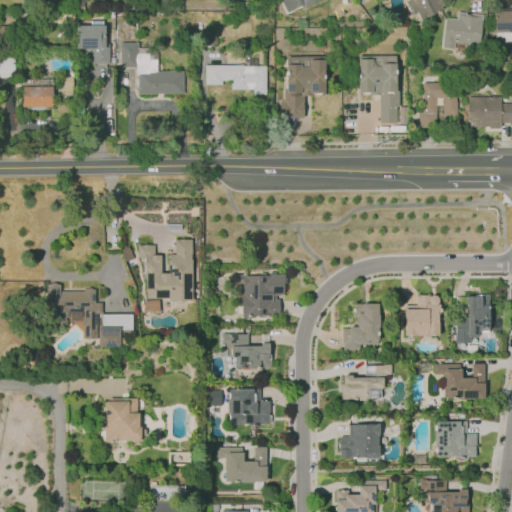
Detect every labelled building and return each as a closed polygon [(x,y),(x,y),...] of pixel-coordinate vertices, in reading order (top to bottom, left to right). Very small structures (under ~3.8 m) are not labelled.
[(279,0),(285,14),(318,0),(279,0)] [(440,0),(444,7),(424,18),(420,10),(412,14),(405,1),(407,0),(440,0)] [(511,7),(493,7),(493,30),(511,30),(511,7)] [(441,46),(445,17),(455,18),(456,11),(481,15),(478,43),(454,40),(453,48),(441,46)] [(75,25),(104,25),(104,43),(108,43),(109,63),(91,63),(91,49),(75,49),(75,25)] [(119,43),(137,43),(137,49),(148,49),(148,59),(157,59),(157,70),(181,71),(181,92),(136,92),(136,66),(119,66),(119,43)] [(278,101),(278,116),(301,117),(302,94),(323,94),(323,56),(284,56),(284,89),(282,89),(282,101),(278,101)] [(357,56),(394,56),(394,88),(397,88),(397,106),(405,106),(405,122),(378,122),(378,93),(357,93),(357,56)] [(0,57),(14,58),(13,78),(0,78),(0,57)] [(203,65),(264,64),(265,94),(253,94),(253,88),(230,89),(229,81),(222,81),(222,85),(204,85),(203,65)] [(70,93),(70,78),(58,77),(58,93),(70,93)] [(21,79),(52,79),(52,106),(21,106),(21,79)] [(435,128),(435,98),(442,98),(442,114),(456,114),(456,83),(421,83),(421,110),(417,110),(417,128),(435,128)] [(466,96),(499,96),(499,103),(511,103),(511,121),(500,121),(500,127),(466,127),(466,96)] [(137,245),(153,245),(153,255),(160,255),(160,273),(168,273),(168,254),(174,254),(174,239),(191,239),(192,301),(167,301),(167,298),(146,298),(146,279),(144,279),(144,257),(138,257),(137,245)] [(242,274),(284,274),(284,294),(275,294),(276,299),(278,299),(278,314),(250,314),(250,316),(242,316),(242,294),(243,294),(243,287),(242,287),(242,274)] [(46,284),(59,284),(59,291),(83,290),(83,289),(94,289),(94,302),(101,302),(101,313),(131,313),(131,330),(119,331),(119,346),(97,346),(97,339),(83,339),(83,312),(65,312),(65,327),(47,327),(46,284)] [(416,295),(433,294),(437,296),(438,300),(437,334),(404,334),(404,304),(416,304),(416,295)] [(464,295),(480,296),(480,294),(488,294),(488,303),(489,303),(489,306),(488,306),(488,312),(491,312),(491,329),(487,329),(487,331),(478,331),(478,334),(469,334),(469,343),(454,343),(454,316),(466,316),(466,305),(463,305),(464,295)] [(353,304),(377,303),(377,343),(359,344),(359,350),(342,350),(342,344),(341,344),(341,328),(347,328),(347,326),(356,326),(356,315),(353,315),(353,304)] [(222,333),(247,333),(248,346),(260,345),(260,343),(268,343),(268,353),(270,353),(270,367),(233,367),(233,357),(228,357),(228,347),(226,347),(226,343),(222,343),(222,333)] [(432,363),(459,363),(459,378),(471,378),(471,364),(482,364),(482,398),(442,398),(442,374),(432,374),(432,363)] [(363,365),(389,364),(389,374),(385,375),(385,380),(383,380),(384,387),(387,387),(387,397),(354,398),(354,400),(340,400),(340,384),(343,384),(342,375),(351,375),(351,377),(364,377),(363,365)] [(229,389),(259,389),(259,401),(268,401),(268,424),(229,424),(229,389)] [(108,398),(136,397),(136,413),(140,412),(140,440),(104,441),(104,430),(102,430),(101,422),(104,422),(104,401),(108,401),(108,398)] [(434,421),(465,421),(465,433),(474,433),(474,456),(434,456),(434,421)] [(347,424),(377,424),(378,456),(338,457),(337,436),(348,436),(347,424)] [(216,447),(241,447),(241,452),(242,452),(242,461),(253,461),(253,447),(265,447),(265,481),(225,481),(225,456),(216,456),(216,447)] [(359,479),(384,479),(385,490),(375,490),(375,511),(334,511),(334,490),(348,490),(348,494),(358,494),(358,485),(359,485),(359,479)] [(418,479),(437,479),(445,479),(445,491),(456,491),(456,489),(465,489),(465,499),(466,499),(466,511),(429,511),(429,503),(426,503),(426,490),(418,490),(418,479)] [(150,485),(185,486),(184,499),(149,498),(150,485)]
